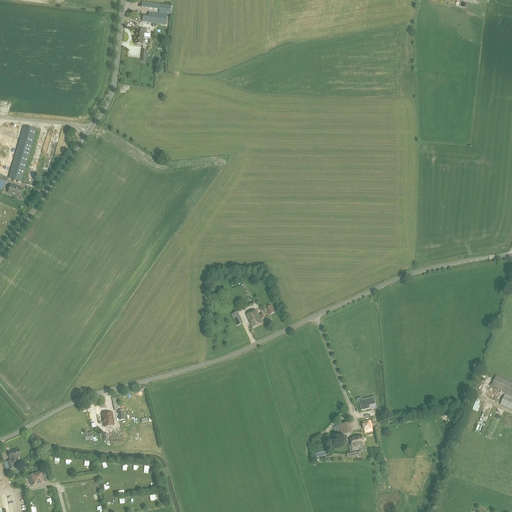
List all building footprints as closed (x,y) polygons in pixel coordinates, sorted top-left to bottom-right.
[(159,14),(149,12),(148,16),(143,15),(142,22),(165,25),(166,13),(170,14),(171,6),(142,2),(141,8),(159,10),(159,14)] [(140,33),(136,32),(134,44),(136,44),(136,46),(141,46),(141,45),(143,45),(144,33),(146,34),(147,29),(140,28),(140,33)] [(16,136),(17,128),(3,125),(1,134),(16,136)] [(24,126),(17,149),(0,143),(0,164),(11,168),(8,179),(21,183),(37,130),(24,126)] [(0,189),(3,191),(8,179),(0,175),(0,189)] [(11,185),(8,193),(19,196),(21,188),(11,185)] [(275,312),(271,305),(267,308),(270,315),(275,312)] [(260,319),(258,316),(256,311),(247,315),(253,328),(262,323),(260,319)] [(243,323),(240,317),(234,320),(237,326),(243,323)] [(511,396),(511,397),(505,394),(500,405),(511,410),(511,382),(496,375),(491,387),(511,396)] [(358,399),(361,411),(370,409),(370,406),(376,404),(374,397),(362,400),(361,398),(358,399)] [(112,413),(102,414),(104,427),(114,426),(112,413)] [(362,422),(365,433),(373,431),(370,420),(362,422)] [(349,423),(343,424),(346,433),(351,432),(349,423)] [(347,453),(348,458),(361,455),(360,450),(359,450),(358,448),(359,447),(364,445),(362,435),(350,437),(353,449),(354,452),(351,452),(347,453)] [(317,457),(326,455),(326,453),(329,453),(328,448),(316,451),(317,457)] [(7,461),(7,462),(10,470),(15,469),(13,463),(15,462),(18,461),(17,457),(21,456),(19,449),(8,452),(10,459),(11,459),(11,460),(7,461)] [(34,486),(45,483),(42,472),(31,475),(28,476),(31,486),(33,485),(34,486)]
